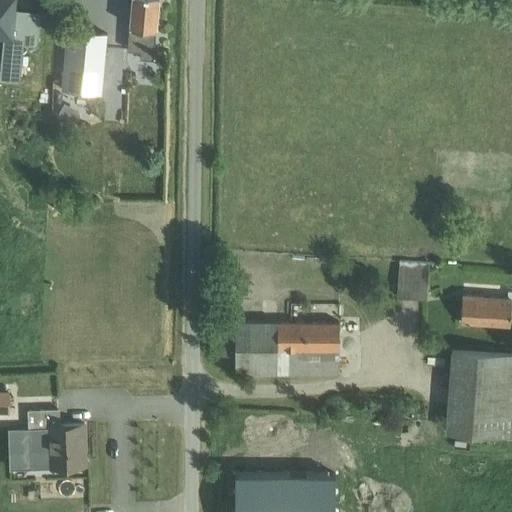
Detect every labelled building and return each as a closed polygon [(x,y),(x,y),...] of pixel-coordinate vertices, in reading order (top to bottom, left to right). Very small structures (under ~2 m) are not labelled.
[(0,0),(0,31),(3,32),(0,63),(0,78),(19,81),(23,43),(37,44),(41,10),(13,8),(14,3),(5,2),(5,0),(0,0)] [(130,0),(129,24),(128,24),(126,49),(139,51),(138,58),(152,59),(155,26),(157,0),(130,0)] [(66,29),(61,88),(101,92),(106,32),(66,29)] [(0,151),(59,152),(59,115),(36,115),(36,122),(8,122),(9,88),(0,87),(0,151)] [(9,120),(35,121),(35,107),(10,106),(9,120)] [(427,297),(429,262),(399,260),(397,295),(427,297)] [(461,292),(460,320),(508,323),(509,316),(511,316),(511,288),(507,288),(506,294),(461,292)] [(235,373),(276,373),(276,347),(277,321),(236,320),(235,373)] [(276,347),(339,348),(339,322),(277,321),(276,347)] [(511,350),(451,345),(443,427),(511,433),(511,350)] [(339,348),(276,347),(276,373),(276,374),(339,375),(339,348)] [(8,388),(0,388),(0,411),(8,411),(8,388)] [(55,410),(26,412),(27,427),(28,467),(48,466),(85,464),(83,425),(56,426),(55,410)] [(333,511),(334,470),(235,469),(234,511),(333,511)]
